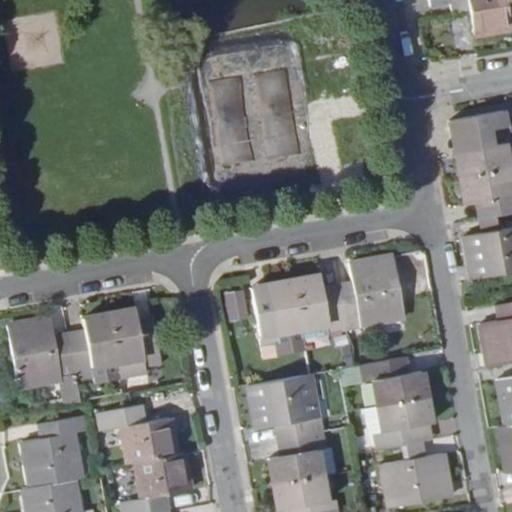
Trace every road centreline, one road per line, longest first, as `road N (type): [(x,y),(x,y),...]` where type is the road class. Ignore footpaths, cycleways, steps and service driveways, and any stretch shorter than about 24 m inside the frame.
road 1 (residential): [(484,511),(427,214)]
road 2 (residential): [(232,511),(183,259)]
road 3 (residential): [(183,259),(427,214)]
road 4 (residential): [(0,292),(183,259)]
